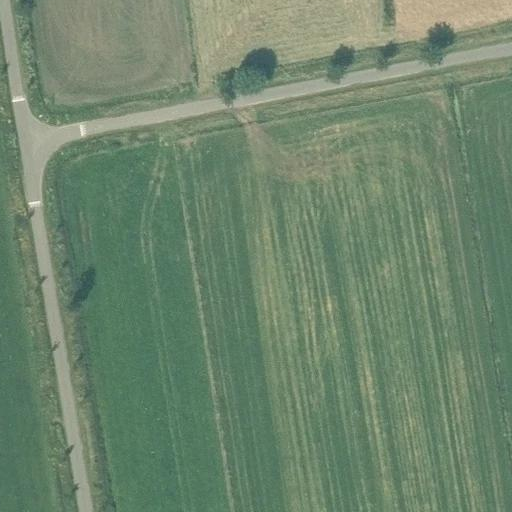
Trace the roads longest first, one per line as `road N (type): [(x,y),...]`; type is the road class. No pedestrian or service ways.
road 1 (unclassified): [(23,141),(511,49)]
road 2 (unclassified): [(86,511),(23,141)]
road 3 (unclassified): [(23,141),(3,0)]
